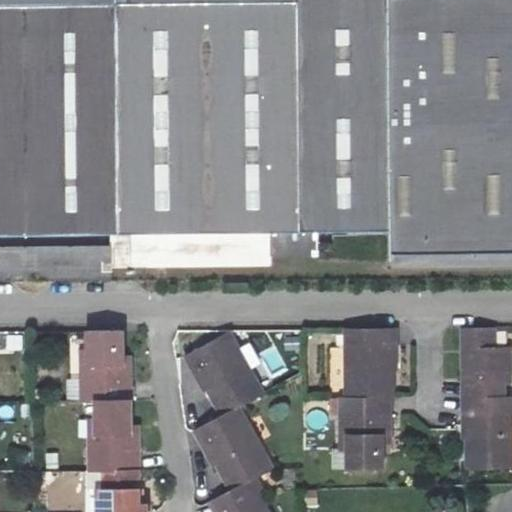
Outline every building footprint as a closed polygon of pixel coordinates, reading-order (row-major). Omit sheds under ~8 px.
[(273,257),(394,255),(511,253),(511,0),(0,0),(0,232),(273,231),(273,257)] [(0,279),(113,279),(113,246),(0,245),(0,279)] [(476,397),(511,397),(511,341),(502,342),(502,328),(470,328),(470,374),(475,375),(476,397)] [(86,400),(105,399),(135,400),(135,364),(126,363),(127,353),(126,331),(92,330),(92,350),(87,350),(86,400)] [(354,330),(354,398),(397,399),(399,398),(399,367),(399,330),(354,330)] [(228,417),(244,409),(268,395),(234,333),(196,354),(215,391),(228,417)] [(126,363),(135,364),(135,354),(127,353),(126,363)] [(215,391),(196,354),(189,357),(208,395),(215,391)] [(397,399),(354,398),(349,397),(350,446),(335,446),(335,470),(389,470),(389,443),(389,435),(397,435),(397,415),(397,399)] [(511,397),(476,397),(476,438),(476,469),(511,468),(511,397)] [(112,470),(143,470),(143,434),(135,434),(135,425),(135,400),(105,399),(105,419),(97,419),(98,470),(112,470)] [(238,492),(250,485),(277,470),(244,409),(228,417),(205,430),(223,465),(238,492)] [(135,434),(143,434),(143,426),(135,425),(135,434)] [(223,465),(205,430),(198,434),(217,469),(223,465)] [(397,443),(397,435),(389,435),(389,443),(397,443)] [(143,470),(112,470),(112,490),(105,491),(104,511),(150,511),(150,505),(143,506),(143,488),(143,470)] [(250,485),(238,492),(219,501),(224,511),(270,511),(262,497),(257,499),(250,485)]
